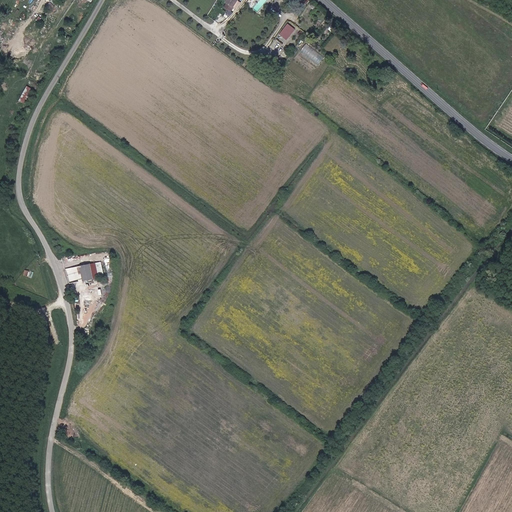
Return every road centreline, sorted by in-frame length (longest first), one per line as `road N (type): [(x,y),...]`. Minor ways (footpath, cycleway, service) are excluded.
road 1 (unclassified): [(52,511),(49,460),(72,330),(53,262),(21,202),(19,178),(32,123),(103,0)]
road 2 (primary): [(324,0),(511,158)]
road 3 (track): [(155,511),(52,434)]
